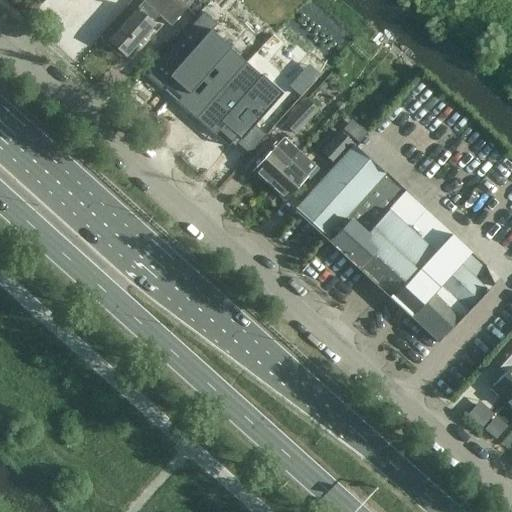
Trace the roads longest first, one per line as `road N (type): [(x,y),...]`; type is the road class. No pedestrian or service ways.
road 1 (unclassified): [(511,504),(0,45)]
road 2 (trunk): [(446,511),(0,117)]
road 3 (trunk): [(0,199),(346,511)]
